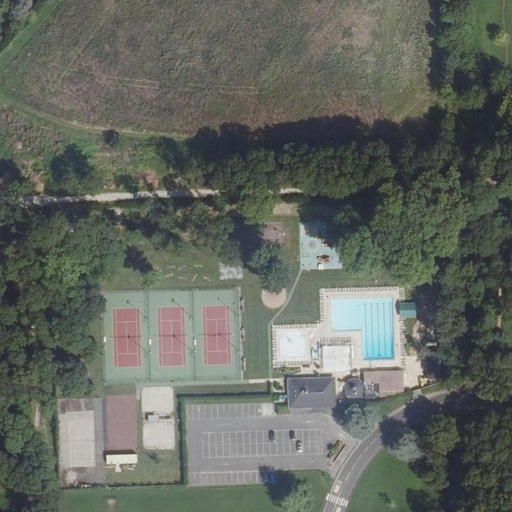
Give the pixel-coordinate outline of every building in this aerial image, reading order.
[(399,303),(399,317),(414,318),(415,303),(399,303)] [(347,345),(321,346),(322,369),(348,369),(347,345)] [(441,352),(429,352),(428,372),(440,372),(441,352)] [(291,407),(335,406),(334,380),(290,382),(291,407)] [(360,381),(357,380),(353,380),(349,382),(349,383),(348,384),(347,385),(347,386),(347,387),(347,388),(347,390),(347,391),(348,393),(349,394),(349,395),(351,396),(352,397),(353,397),(355,398),(357,397),(358,397),(360,397),(362,396),(363,394),(365,392),(365,390),(365,388),(365,386),(364,385),(362,383),(360,381)] [(396,382),(372,389),(375,402),(400,395),(396,382)]
